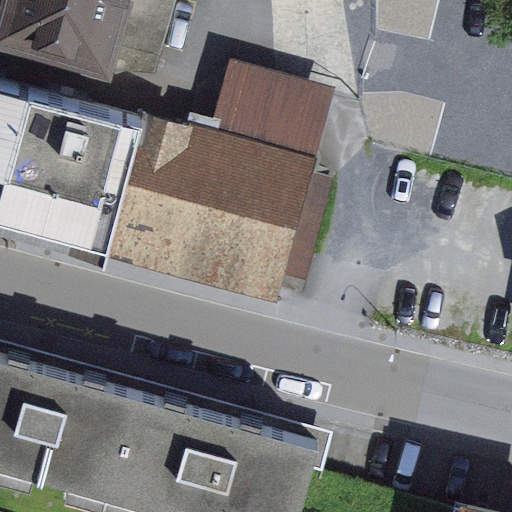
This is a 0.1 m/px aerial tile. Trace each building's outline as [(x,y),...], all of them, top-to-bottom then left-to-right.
[(6,0),(0,24),(0,44),(114,75),(134,0),(6,0)] [(214,141),(0,79),(0,228),(269,306),(331,91),(237,64),(214,141)] [(0,471),(110,503),(140,401),(0,359),(0,471)] [(319,453),(140,401),(110,503),(139,511),(301,511),(313,473),(319,453)] [(464,511),(313,473),(301,511),(464,511)]
